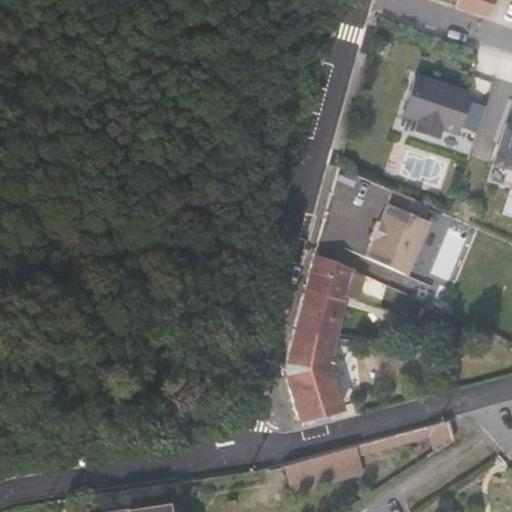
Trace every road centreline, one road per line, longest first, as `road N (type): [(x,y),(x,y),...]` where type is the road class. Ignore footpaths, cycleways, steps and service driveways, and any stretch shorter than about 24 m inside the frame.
road 1 (residential): [(354,0),(269,298),(238,455)]
road 2 (residential): [(484,399),(238,455)]
road 3 (residential): [(238,455),(0,496)]
road 4 (track): [(510,430),(375,511)]
road 5 (residential): [(380,0),(511,42)]
